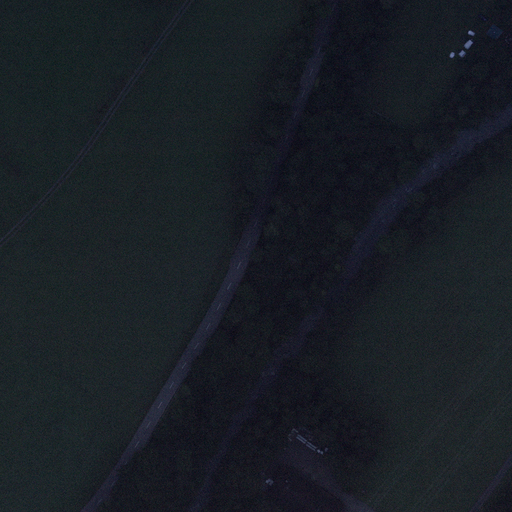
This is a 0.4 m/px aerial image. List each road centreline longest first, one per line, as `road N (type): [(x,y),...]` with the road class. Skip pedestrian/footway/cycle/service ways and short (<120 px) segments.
road 1 (tertiary): [(336,0),(238,265),(121,477),(93,511)]
road 2 (track): [(0,246),(51,199),(194,0)]
